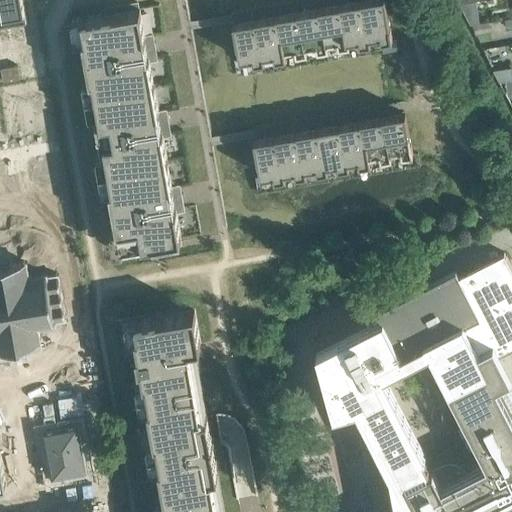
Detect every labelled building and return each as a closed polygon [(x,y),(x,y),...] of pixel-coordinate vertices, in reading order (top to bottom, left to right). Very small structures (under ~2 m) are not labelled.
[(22,0),(0,0),(0,13),(2,25),(26,21),(22,0)] [(343,4),(340,4),(347,41),(349,40),(359,38),(359,43),(371,41),(370,36),(368,37),(362,0),(360,0),(360,1),(343,4)] [(364,0),(362,0),(368,37),(370,36),(380,35),(381,40),(392,38),(392,37),(390,26),(384,0),(365,0),(364,0)] [(85,36),(81,37),(84,56),(85,59),(88,78),(93,77),(96,94),(154,84),(154,82),(153,82),(149,60),(157,58),(156,56),(153,39),(140,42),(139,37),(145,36),(140,7),(138,7),(137,2),(113,6),(109,7),(106,7),(107,13),(82,18),(85,36)] [(322,7),(319,8),(326,44),(327,44),(337,42),(338,47),(349,45),(349,40),(347,41),(340,4),(339,4),(339,5),(322,8),(322,7)] [(300,11),(298,12),(304,48),(306,48),(316,46),(317,51),(328,49),(327,44),(326,44),(319,8),(317,8),(318,8),(301,12),(300,11)] [(279,15),(277,15),(283,52),(285,52),(295,50),(296,55),(307,53),(306,48),(304,48),(298,12),(296,12),(279,15)] [(258,19),(255,19),(262,56),(264,55),(274,54),(274,59),(286,57),(285,52),(283,52),(277,15),(275,16),(258,19)] [(263,61),(255,19),(232,23),(236,46),(237,45),(239,60),(252,57),(253,62),(263,61)] [(9,65),(11,79),(20,77),(18,64),(9,65)] [(11,79),(9,65),(1,67),(3,80),(11,79)] [(495,70),(494,70),(499,81),(500,81),(505,80),(511,79),(511,69),(511,68),(495,70)] [(94,112),(98,136),(102,153),(106,152),(109,170),(119,168),(127,167),(167,161),(163,135),(170,134),(167,115),(159,116),(158,116),(157,112),(159,111),(154,84),(96,94),(99,112),(94,112)] [(385,116),(383,117),(389,153),(391,153),(401,151),(402,156),(413,154),(411,142),(410,143),(405,113),(385,117),(385,116)] [(364,120),(361,120),(368,157),(369,157),(379,155),(380,160),(392,158),(391,153),(389,153),(383,117),(381,117),(364,120)] [(343,124),(340,124),(347,161),(348,161),(358,159),(359,164),(370,162),(369,157),(368,157),(361,120),(360,121),(343,124)] [(321,128),(319,128),(325,165),(327,164),(337,163),(338,167),(349,165),(348,161),(347,161),(340,124),(338,125),(321,128)] [(300,131),(297,132),(304,168),(306,168),(316,166),(317,171),(328,169),(327,164),(325,165),(319,128),(317,128),(317,129),(300,132),(300,131)] [(279,135),(276,136),(283,172),(284,172),(294,170),(295,175),(307,173),(306,168),(304,168),(297,132),(296,132),(296,133),(279,136),(279,135)] [(276,135),(253,140),(257,162),(258,162),(260,176),(273,174),(274,179),(284,177),(280,157),(276,135)] [(123,246),(153,241),(155,241),(156,246),(166,245),(180,242),(179,237),(181,236),(176,210),(184,209),(180,190),(172,192),(171,187),(172,187),(167,161),(127,167),(119,168),(109,170),(112,187),(108,188),(115,229),(120,228),(123,246)] [(456,268),(378,308),(383,317),(316,351),(333,414),(348,410),(356,408),(382,460),(392,511),(511,511),(511,267),(504,252),(459,275),(456,268)] [(0,348),(3,348),(2,347),(9,346),(9,347),(39,342),(40,342),(38,327),(39,327),(39,324),(55,322),(55,319),(61,318),(65,318),(65,317),(66,316),(66,315),(66,314),(65,314),(65,312),(65,311),(64,306),(64,304),(63,300),(61,289),(62,289),(61,285),(60,286),(59,275),(59,274),(57,272),(48,274),(45,271),(29,274),(27,263),(28,263),(27,260),(24,259),(24,258),(22,259),(0,263),(0,348)] [(137,334),(133,335),(142,382),(146,381),(150,406),(146,407),(152,441),(157,440),(161,465),(157,466),(163,500),(167,499),(169,511),(217,511),(188,346),(200,344),(194,310),(135,321),(137,334)] [(44,338),(44,375),(64,375),(64,338),(44,338)] [(0,484),(9,483),(0,420),(0,484)] [(77,424),(43,430),(52,477),(86,471),(79,435),(78,426),(77,424)]
